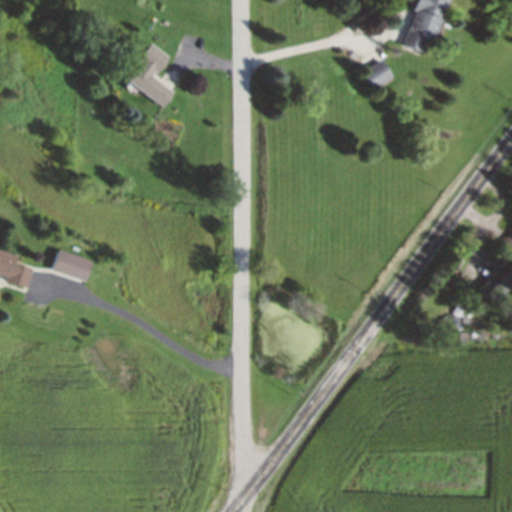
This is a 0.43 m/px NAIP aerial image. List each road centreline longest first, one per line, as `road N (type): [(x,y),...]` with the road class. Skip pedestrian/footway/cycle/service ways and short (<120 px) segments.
road 1 (residential): [(241,0),(244,511)]
road 2 (tertiary): [(511,137),(229,511)]
